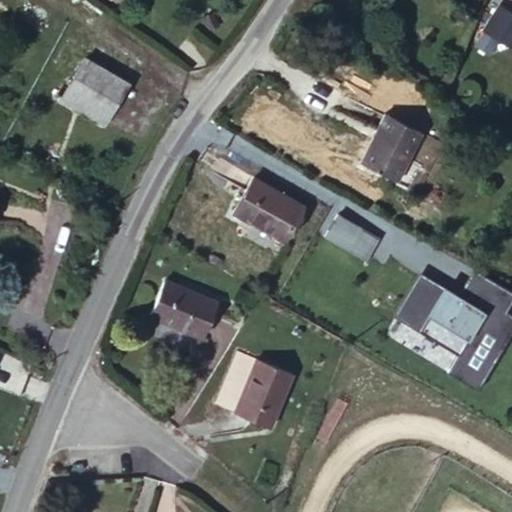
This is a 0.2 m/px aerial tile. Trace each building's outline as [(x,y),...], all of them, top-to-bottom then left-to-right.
[(0,0),(0,9),(47,25),(53,3),(44,0),(0,0)] [(492,0),(480,20),(505,36),(511,25),(511,7),(500,0),(492,0)] [(93,21),(92,22),(135,58),(139,54),(93,21)] [(135,58),(92,22),(83,35),(66,57),(63,61),(65,63),(52,83),(93,112),(135,58)] [(66,57),(83,35),(67,24),(51,46),(66,57)] [(377,99),(352,149),(390,168),(414,118),(377,99)] [(282,181),(232,152),(214,187),(263,217),(282,181)] [(323,221),(347,235),(357,215),(331,201),(323,221)] [(347,235),(360,241),(370,222),(357,215),(347,235)] [(210,291),(156,269),(144,303),(198,325),(210,291)] [(287,362),(253,348),(233,406),(267,419),(287,362)]
